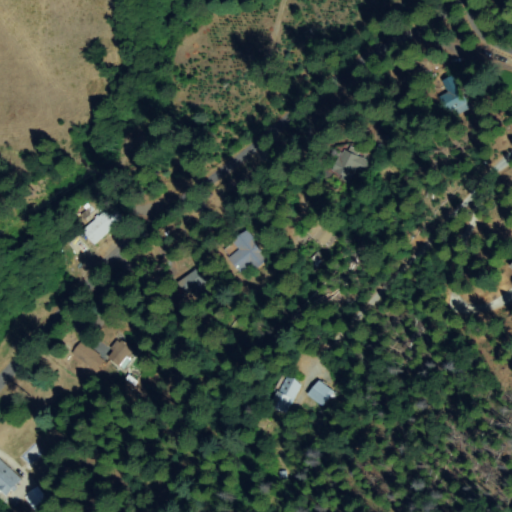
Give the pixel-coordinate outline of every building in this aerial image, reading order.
[(444,97),(451,95),(447,80),(460,76),(470,109),(450,115),(444,97)] [(359,151),(357,156),(369,162),(364,172),(356,168),(350,179),(349,179),(347,182),(342,180),(344,176),(335,172),(341,161),(336,159),(339,153),(343,156),(346,150),(349,152),(351,147),(359,151)] [(84,232),(110,206),(121,218),(96,243),(84,232)] [(325,246),(310,232),(324,217),(339,231),(325,246)] [(250,240),(261,255),(264,253),(269,259),(255,269),(251,264),(240,272),(230,258),(240,250),(233,241),(247,230),(253,238),(250,240)] [(211,287),(196,301),(179,284),(194,269),(211,287)] [(131,358),(123,369),(109,358),(114,351),(112,349),(119,340),(135,352),(130,358),(131,358)] [(101,365),(96,370),(93,367),(89,370),(73,352),(84,342),(100,360),(98,362),(101,365)] [(288,381),(299,388),(284,412),(273,405),(288,381)] [(322,407),(309,396),(319,383),(333,393),(322,407)] [(7,496),(0,489),(0,461),(21,482),(7,496)] [(38,511),(27,495),(36,489),(47,506),(38,511)]
